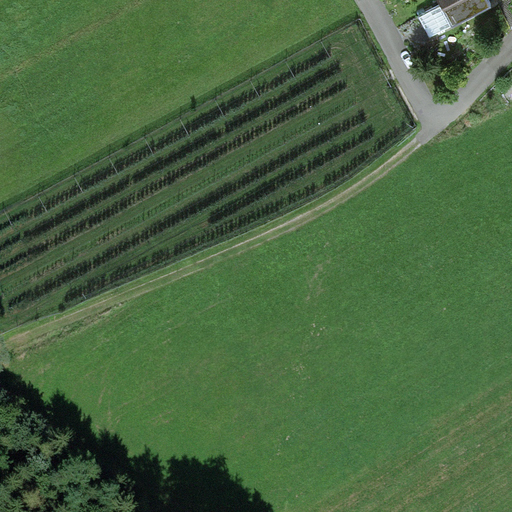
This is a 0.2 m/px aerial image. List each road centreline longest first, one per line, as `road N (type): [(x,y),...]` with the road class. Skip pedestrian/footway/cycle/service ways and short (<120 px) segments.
road 1 (track): [(444,113),(311,218),(0,355)]
road 2 (residential): [(511,48),(444,113),(426,105),(367,0)]
